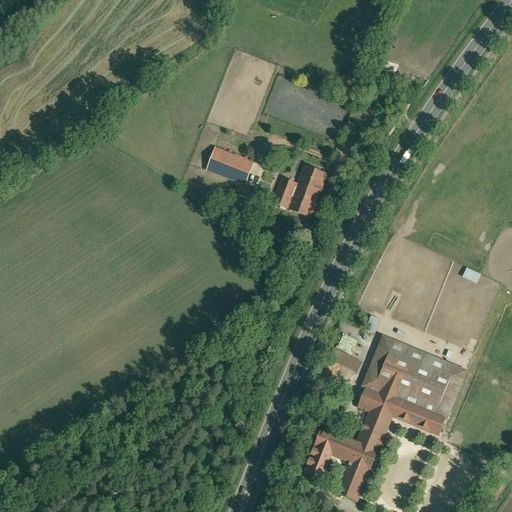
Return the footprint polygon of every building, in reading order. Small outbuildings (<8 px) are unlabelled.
[(401,67),(387,61),(383,69),(397,75),(401,67)] [(245,186),(254,163),(215,148),(207,170),(245,186)] [(327,175),(304,166),(297,185),(282,179),(273,204),(311,218),(311,219),(313,213),(327,175)] [(480,276),(465,269),(461,279),(475,286),(480,276)] [(373,336),(378,321),(369,318),(364,332),(373,336)] [(341,349),(345,339),(338,337),(334,347),(341,349)] [(467,372),(385,338),(364,387),(367,388),(445,420),(446,420),(466,372),(467,372)] [(333,350),(329,362),(357,373),(361,361),(333,350)] [(372,412),(359,443),(334,432),(333,434),(326,452),(327,453),(351,462),(338,494),(357,502),(370,470),(374,472),(375,471),(378,464),(377,462),(380,461),(383,454),(382,452),(378,451),(394,414),(399,401),(367,388),(359,407),(372,412)] [(445,420),(399,401),(394,414),(440,433),(445,420)] [(334,402),(308,468),(319,472),(327,453),(326,452),(333,434),(331,433),(342,405),(334,402)]
